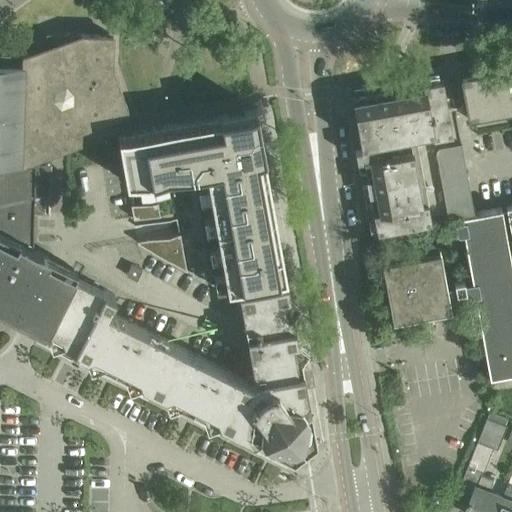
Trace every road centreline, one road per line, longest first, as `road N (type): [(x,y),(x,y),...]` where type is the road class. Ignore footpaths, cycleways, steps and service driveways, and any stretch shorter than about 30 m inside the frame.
road 1 (residential): [(345,486),(249,496),(125,431)]
road 2 (tertiary): [(318,178),(341,345)]
road 3 (tertiary): [(360,21),(511,4)]
road 4 (tertiary): [(288,34),(297,130),(318,178)]
road 5 (tertiary): [(341,345),(335,394),(345,486)]
road 6 (tertiary): [(374,482),(359,390),(341,345)]
road 7 (tertiary): [(318,178),(321,39)]
road 8 (residential): [(0,373),(125,431)]
